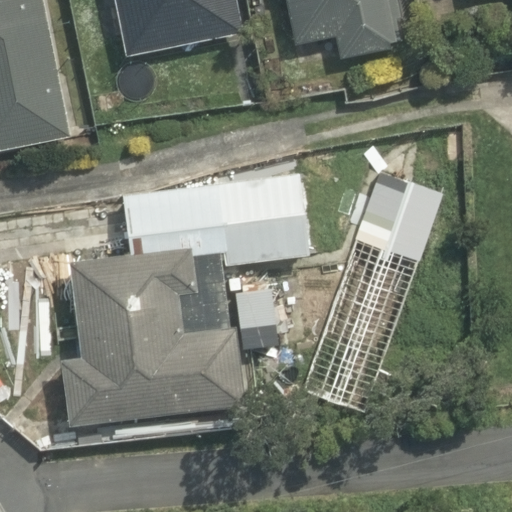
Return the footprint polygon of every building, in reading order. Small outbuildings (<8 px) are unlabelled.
[(0,0),(0,166),(81,152),(52,0),(0,0)] [(116,0),(129,69),(249,47),(240,0),(116,0)] [(272,0),(287,60),(338,48),(343,68),(405,53),(392,0),(272,0)] [(511,0),(468,0),(473,17),(511,5),(511,0)] [(312,189),(125,207),(130,263),(79,268),(89,367),(65,370),(72,445),(249,428),(234,278),(319,270),(312,189)]
